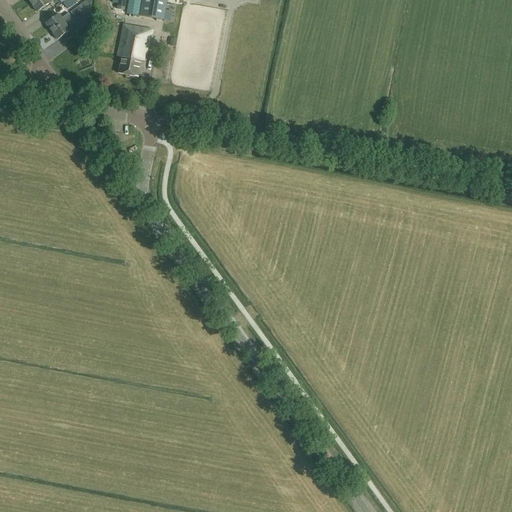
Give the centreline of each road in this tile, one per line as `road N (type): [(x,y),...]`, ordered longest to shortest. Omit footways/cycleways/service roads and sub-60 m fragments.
road 1 (tertiary): [(366,511),(151,217),(141,188),(152,120)]
road 2 (unclassified): [(511,189),(152,120)]
road 3 (tertiary): [(152,120),(84,109),(44,69)]
